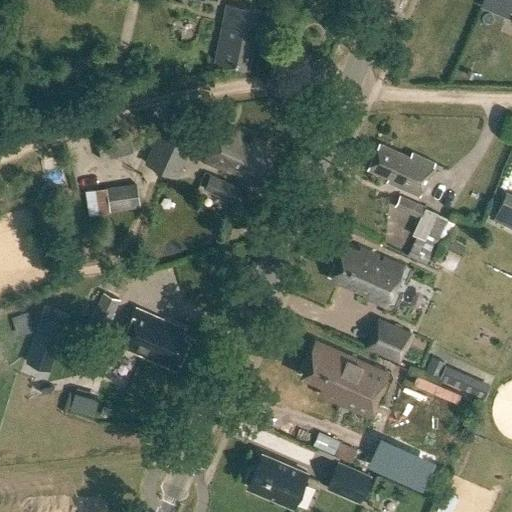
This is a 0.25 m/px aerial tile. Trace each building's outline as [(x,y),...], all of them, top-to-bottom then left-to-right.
[(511,0),(478,0),(504,11),(504,10),(503,10),(507,0),(511,0)] [(215,62),(245,69),(252,38),(261,40),(266,16),(226,8),(215,62)] [(161,123),(144,163),(176,177),(194,138),(161,123)] [(218,125),(202,163),(258,187),(271,157),(265,154),(268,148),(251,141),(248,147),(237,142),(240,135),(218,125)] [(389,184),(420,197),(435,161),(412,151),(409,158),(379,145),(368,170),(391,179),(389,184)] [(195,198),(224,210),(228,200),(235,203),(241,188),(205,174),(195,198)] [(136,183),(105,187),(109,210),(139,206),(136,183)] [(437,238),(446,220),(433,213),(433,212),(400,196),(395,207),(418,219),(411,233),(417,236),(411,248),(429,257),(433,250),(421,245),(427,234),(437,238)] [(377,256),(361,249),(359,253),(346,247),(332,278),(367,293),(366,297),(386,305),(402,267),(384,259),(382,262),(376,260),(377,256)] [(86,328),(102,335),(117,298),(101,292),(86,328)] [(187,341),(180,338),(184,331),(136,309),(119,346),(173,371),(187,341)] [(10,317),(16,336),(33,330),(27,312),(10,317)] [(369,345),(400,359),(412,331),(381,318),(369,345)] [(316,341),(302,373),(324,383),(320,392),(342,402),(346,393),(371,404),(386,371),(316,341)] [(315,445),(335,454),(340,442),(320,433),(315,445)] [(369,464),(421,487),(431,464),(379,441),(369,464)] [(250,469),(246,478),(248,483),(247,485),(292,505),(307,472),(261,452),(255,467),(250,469)] [(338,461),(327,486),(359,500),(370,475),(338,461)]
